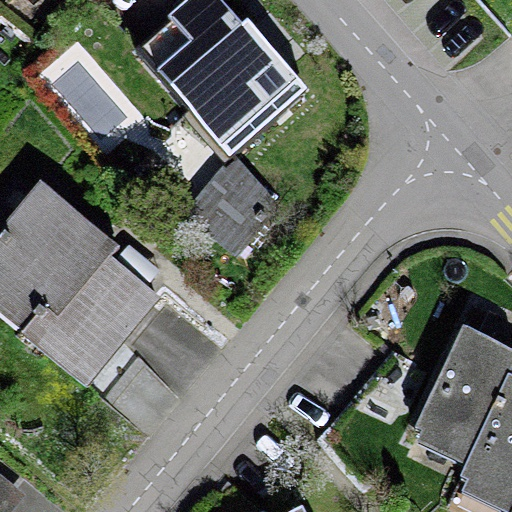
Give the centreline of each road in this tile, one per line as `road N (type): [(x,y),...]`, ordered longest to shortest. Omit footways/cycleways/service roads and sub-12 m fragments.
road 1 (residential): [(446,136),(127,511)]
road 2 (residential): [(326,0),(446,136)]
